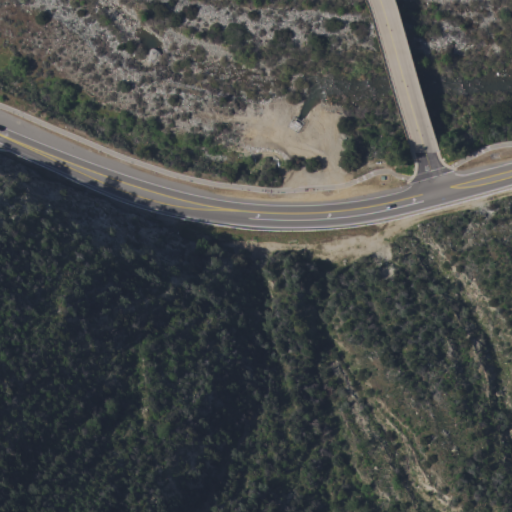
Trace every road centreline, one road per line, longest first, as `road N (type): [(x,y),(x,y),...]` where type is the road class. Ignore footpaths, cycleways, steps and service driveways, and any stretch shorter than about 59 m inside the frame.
road 1 (secondary): [(243,214),(185,205),(0,132)]
road 2 (secondary): [(436,195),(352,214),(243,214)]
road 3 (residential): [(425,154),(383,0)]
